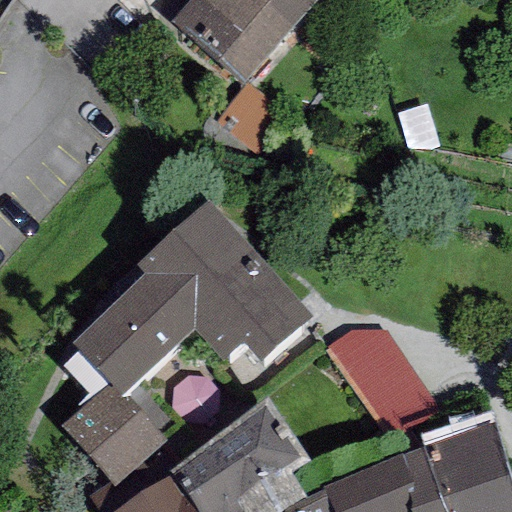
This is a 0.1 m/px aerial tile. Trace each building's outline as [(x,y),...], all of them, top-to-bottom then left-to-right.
[(318,0),(190,0),(173,21),(244,84),(318,0)] [(311,315),(206,201),(135,265),(144,275),(69,343),(107,384),(119,399),(125,394),(195,331),(223,362),(242,345),(259,363),(311,315)] [(352,333),(323,351),(378,427),(429,397),(387,334),(352,333)] [(165,440),(125,394),(119,399),(107,384),(60,425),(113,485),(165,440)] [(264,400),(171,475),(193,511),(283,511),(305,499),(289,476),(308,463),(264,400)] [(511,511),(511,489),(490,425),(403,454),(422,510),(416,511),(511,511)] [(403,454),(322,488),(323,492),(332,511),(416,511),(422,510),(403,454)] [(193,511),(171,475),(114,511),(193,511)] [(332,511),(323,492),(305,499),(283,511),(332,511)]
